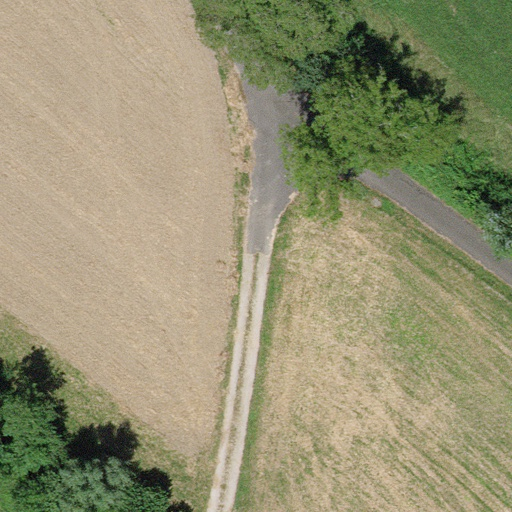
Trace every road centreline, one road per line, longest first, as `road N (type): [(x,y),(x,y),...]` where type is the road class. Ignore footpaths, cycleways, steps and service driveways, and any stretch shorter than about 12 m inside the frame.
road 1 (track): [(220,511),(245,408),(263,224),(266,55)]
road 2 (track): [(511,265),(355,159),(266,55)]
